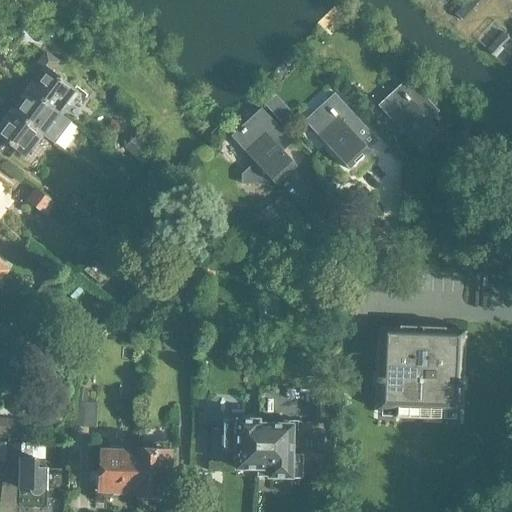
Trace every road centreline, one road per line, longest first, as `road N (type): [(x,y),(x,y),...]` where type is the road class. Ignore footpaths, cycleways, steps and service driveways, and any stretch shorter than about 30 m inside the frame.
road 1 (unknown): [(299,193),(356,239),(416,238),(449,220),(485,158)]
road 2 (unknown): [(511,308),(382,304)]
